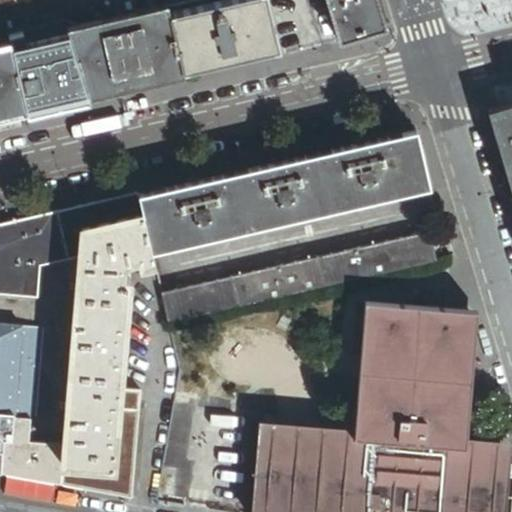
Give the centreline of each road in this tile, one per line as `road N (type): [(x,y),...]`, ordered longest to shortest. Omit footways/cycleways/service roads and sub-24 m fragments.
road 1 (residential): [(0,171),(441,72)]
road 2 (tertiary): [(441,72),(511,306)]
